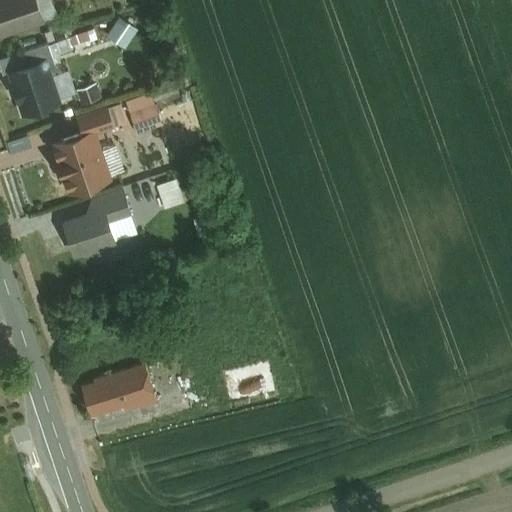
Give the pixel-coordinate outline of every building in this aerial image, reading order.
[(48,17),(42,0),(0,0),(0,29),(1,33),(48,17)] [(127,45),(140,25),(121,12),(108,32),(127,45)] [(65,96),(50,51),(8,66),(24,111),(65,96)] [(87,100),(103,91),(97,79),(81,87),(87,100)] [(116,123),(109,101),(76,112),(82,129),(52,139),(69,190),(114,175),(98,129),(116,123)] [(179,176),(159,181),(166,204),(186,198),(179,176)] [(126,182),(94,193),(90,208),(66,217),(78,252),(122,237),(116,220),(137,212),(126,182)] [(97,378),(84,382),(93,410),(125,399),(126,405),(140,400),(141,404),(163,398),(149,356),(96,373),(97,378)]
